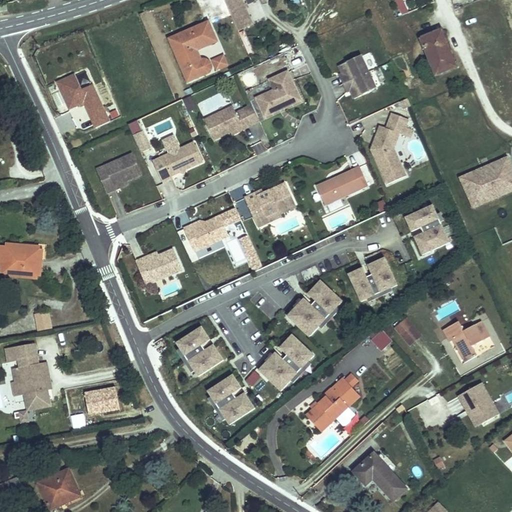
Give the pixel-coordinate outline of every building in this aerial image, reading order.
[(216,38),(208,18),(167,35),(185,78),(207,68),(209,66),(210,64),(211,62),(210,60),(210,58),(208,57),(207,55),(205,55),(203,55),(200,56),(196,46),(216,38)] [(449,62),(432,25),(414,33),(430,70),(449,62)] [(224,62),(220,53),(211,57),(215,66),(224,62)] [(373,86),(360,53),(339,62),(343,69),(340,71),(337,72),(344,88),(347,87),(350,86),(353,94),(373,86)] [(294,69),(306,62),(302,55),(290,61),(294,69)] [(297,95),(286,66),(267,74),(271,84),(253,92),(261,110),(297,95)] [(78,72),(56,82),(66,107),(83,105),(93,129),(110,122),(92,81),(84,85),(78,72)] [(193,97),(184,100),(188,111),(197,108),(193,97)] [(407,105),(403,97),(396,100),(400,108),(407,105)] [(230,98),(202,111),(211,131),(227,124),(239,118),(240,121),(248,117),(241,102),(234,105),(230,98)] [(376,124),(367,147),(381,183),(400,175),(389,148),(395,132),(398,133),(404,117),(387,111),(382,126),(376,124)] [(240,121),(239,118),(227,124),(228,127),(240,121)] [(139,119),(128,124),(140,152),(151,148),(139,119)] [(167,121),(156,125),(159,132),(169,129),(167,121)] [(198,153),(190,134),(148,151),(158,173),(167,169),(166,166),(198,153)] [(121,170),(136,164),(127,143),(100,154),(104,163),(95,166),(102,182),(110,178),(109,174),(121,170)] [(455,174),(466,196),(483,189),(486,196),(511,184),(511,174),(502,153),(455,174)] [(104,163),(100,154),(92,157),(95,166),(104,163)] [(354,165),(311,184),(319,203),(362,184),(354,165)] [(249,189),(239,193),(252,222),(263,217),(260,212),(287,200),(279,180),(257,189),(250,192),(249,189)] [(469,203),(486,196),(483,189),(466,196),(469,203)] [(401,224),(411,220),(414,226),(404,230),(411,248),(438,236),(422,199),(395,211),(401,224)] [(260,212),(263,217),(274,213),(273,210),(289,203),(287,200),(260,212)] [(185,216),(178,219),(183,234),(191,231),(194,240),(221,231),(212,210),(193,218),(186,220),(185,216)] [(191,231),(183,234),(186,242),(194,240),(191,231)] [(0,259),(5,260),(4,270),(28,272),(34,266),(35,245),(30,238),(18,238),(13,241),(9,237),(0,236),(0,259)] [(172,260),(164,239),(149,245),(138,250),(136,246),(127,250),(133,265),(142,262),(145,271),(172,260)] [(148,242),(136,246),(138,250),(149,245),(148,242)] [(404,276),(393,249),(336,272),(347,299),(404,276)] [(142,262),(133,265),(137,274),(145,271),(142,262)] [(276,308),(297,329),(308,317),(327,298),(331,293),(309,273),(297,286),(303,292),(305,294),(301,298),(299,297),(293,290),(290,293),(284,300),(276,308)] [(284,300),(290,293),(288,290),(281,298),(284,300)] [(233,318),(229,320),(235,330),(239,339),(255,330),(263,326),(258,316),(262,314),(265,313),(253,291),(226,306),(233,318)] [(329,301),(327,298),(308,317),(311,320),(329,301)] [(53,316),(50,303),(43,304),(36,306),(38,319),(53,316)] [(405,311),(394,320),(401,328),(411,320),(405,311)] [(263,326),(255,330),(258,336),(270,329),(262,314),(258,316),(263,326)] [(456,315),(440,326),(447,337),(451,335),(455,340),(479,318),(478,316),(463,326),(456,315)] [(192,342),(189,336),(191,335),(198,331),(190,318),(165,334),(169,339),(183,361),(186,367),(211,351),(202,336),(194,341),(192,342)] [(486,328),(479,318),(455,340),(465,357),(478,348),(471,338),(486,328)] [(235,330),(229,320),(224,323),(229,333),(235,330)] [(411,320),(401,328),(409,339),(420,330),(411,320)] [(255,354),(247,362),(268,382),(279,371),(298,352),(302,347),(281,327),(268,340),(275,346),(276,347),(272,352),(270,351),(264,344),(262,346),(255,354)] [(386,339),(377,329),(372,333),(381,343),(386,339)] [(28,357),(24,338),(0,344),(0,354),(7,353),(8,362),(1,363),(4,376),(1,377),(4,391),(36,383),(29,357),(28,357)] [(180,363),(183,361),(169,339),(166,341),(180,363)] [(255,354),(262,346),(259,344),(252,351),(255,354)] [(300,354),(298,352),(279,371),(282,374),(300,354)] [(223,390),(220,385),(222,384),(229,379),(221,366),(196,382),(199,387),(214,410),(217,415),(242,400),(233,384),(225,389),(223,390)] [(347,375),(351,385),(358,382),(354,372),(347,375)] [(323,390),(304,407),(319,424),(334,411),(347,399),(329,379),(321,387),(323,390)] [(494,414),(478,382),(456,394),(463,409),(469,406),(477,422),(494,414)] [(211,412),(214,410),(199,387),(197,389),(211,412)] [(347,399),(334,411),(340,417),(353,405),(347,399)] [(27,416),(25,405),(2,409),(5,421),(27,416)] [(477,422),(469,406),(463,409),(472,425),(477,422)] [(350,429),(359,419),(356,416),(346,426),(350,429)] [(511,433),(509,430),(503,435),(507,440),(501,446),(509,455),(511,452),(511,453),(511,433)] [(507,440),(503,435),(497,441),(501,446),(507,440)] [(403,481),(369,445),(349,464),(362,477),(373,466),(377,471),(373,475),(390,493),(403,481)] [(435,459),(437,468),(444,466),(442,457),(435,459)] [(67,484),(53,463),(24,482),(41,508),(54,499),(52,493),(67,484)] [(0,496),(17,487),(10,474),(0,479),(0,496)] [(437,511),(440,509),(432,501),(421,511),(437,511)]
